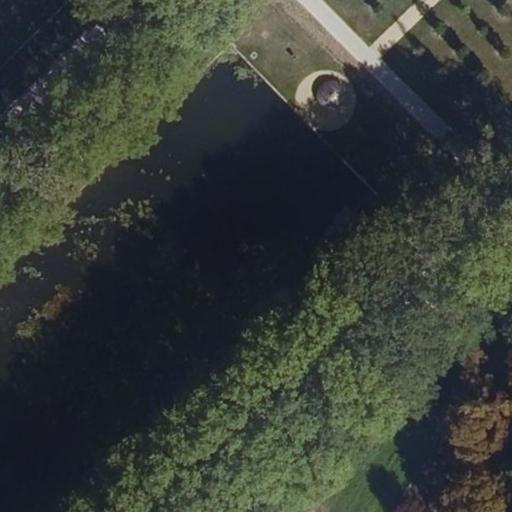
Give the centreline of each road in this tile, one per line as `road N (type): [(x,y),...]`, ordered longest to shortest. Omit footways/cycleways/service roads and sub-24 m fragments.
road 1 (track): [(511,185),(169,511)]
road 2 (track): [(0,136),(137,0)]
